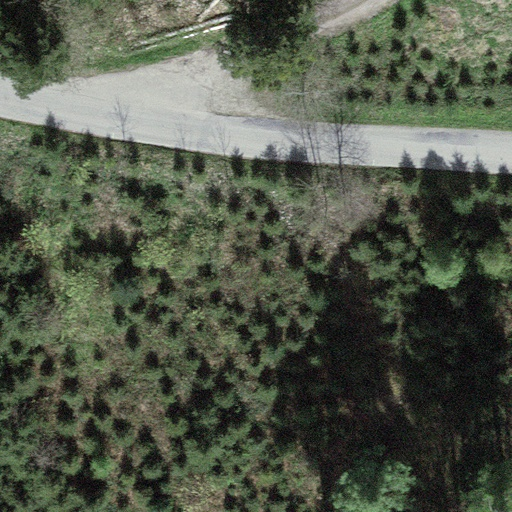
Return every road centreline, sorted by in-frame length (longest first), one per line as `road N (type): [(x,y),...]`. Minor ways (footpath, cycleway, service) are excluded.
road 1 (unclassified): [(511,151),(245,139),(0,95)]
road 2 (track): [(369,0),(196,81),(130,122)]
